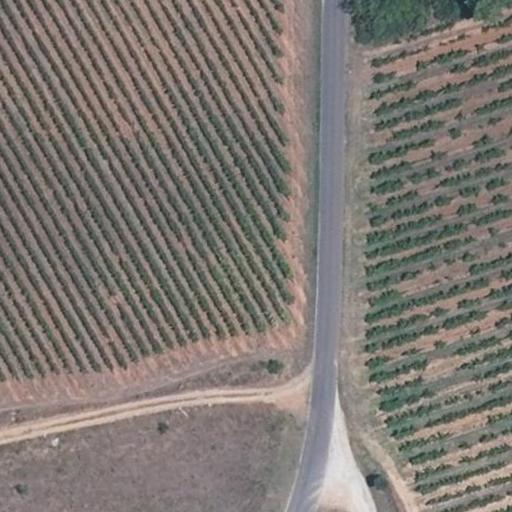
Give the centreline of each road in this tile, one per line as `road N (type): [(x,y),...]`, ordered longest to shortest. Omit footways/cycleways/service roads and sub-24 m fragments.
road 1 (unclassified): [(314,447),(326,355),(334,0)]
road 2 (track): [(0,437),(185,399),(271,396),(324,372)]
